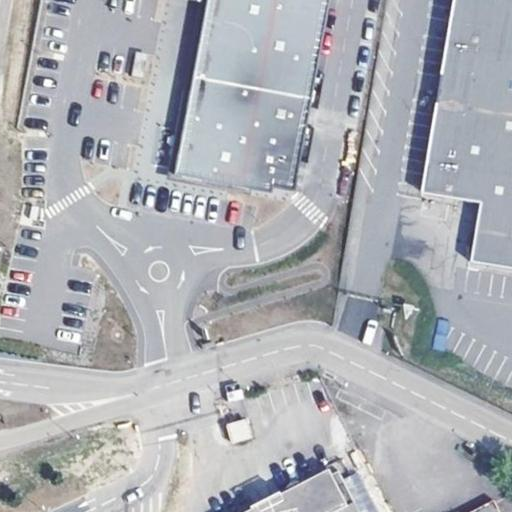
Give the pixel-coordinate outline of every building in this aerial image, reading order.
[(193,94),(179,170),(293,191),(326,13),(328,0),(211,0),(209,10),(193,94)] [(511,0),(450,0),(417,192),(476,203),(466,262),(511,270),(511,0)] [(135,52),(130,76),(142,78),(147,54),(135,52)] [(245,416),(226,422),(232,439),(250,434),(245,416)] [(360,511),(340,470),(323,479),(309,487),(308,486),(306,483),(304,482),(300,481),(296,483),(292,487),(290,491),(290,496),(258,511),(360,511)] [(500,511),(495,501),(475,511),(500,511)]
